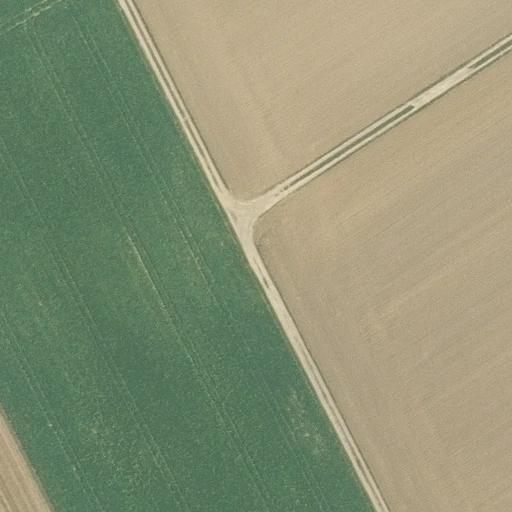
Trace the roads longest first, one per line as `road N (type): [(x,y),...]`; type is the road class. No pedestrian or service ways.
road 1 (track): [(383,511),(122,0)]
road 2 (track): [(237,221),(511,43)]
